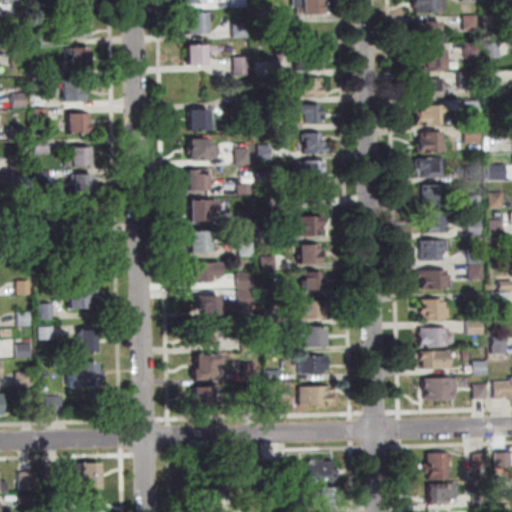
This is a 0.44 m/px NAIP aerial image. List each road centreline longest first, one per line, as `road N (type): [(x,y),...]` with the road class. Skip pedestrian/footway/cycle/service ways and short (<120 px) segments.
road 1 (residential): [(511,426),(0,442)]
road 2 (residential): [(377,511),(365,0)]
road 3 (residential): [(147,511),(135,0)]
